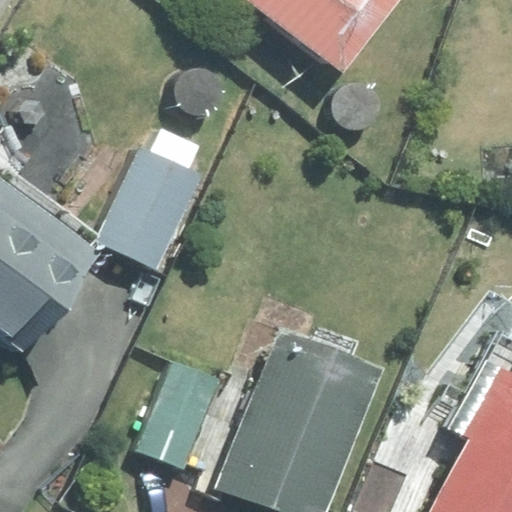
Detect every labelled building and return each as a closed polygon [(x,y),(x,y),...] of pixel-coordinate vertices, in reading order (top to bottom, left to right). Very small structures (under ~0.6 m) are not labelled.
[(245,0),(324,61),(370,0),(245,0)] [(185,162),(194,142),(175,134),(165,156),(131,141),(89,236),(148,262),(192,165),(185,162)] [(0,178),(0,334),(9,340),(83,240),(0,178)] [(271,319),(208,479),(294,511),(310,511),(371,357),(271,319)] [(166,354),(131,448),(178,465),(213,371),(166,354)] [(434,419),(457,430),(414,511),(511,511),(511,369),(485,356),(462,402),(447,394),(434,419)]
